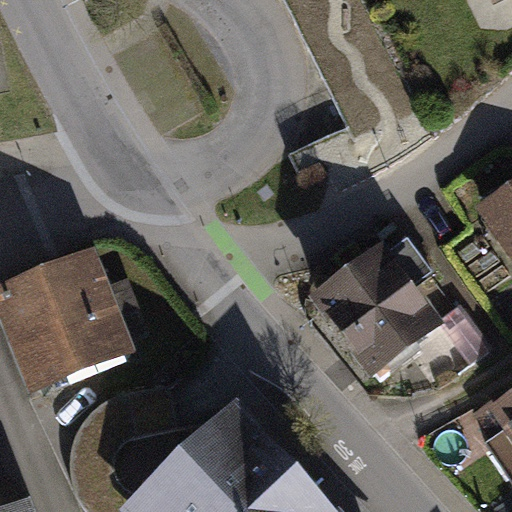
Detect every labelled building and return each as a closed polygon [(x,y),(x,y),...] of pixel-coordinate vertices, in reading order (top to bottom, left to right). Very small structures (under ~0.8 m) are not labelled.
[(511,197),(488,213),(511,247),(511,197)] [(407,240),(322,304),(381,382),(389,375),(382,365),(431,328),(406,295),(433,275),(407,240)] [(89,264),(0,299),(35,388),(124,353),(89,264)] [(461,306),(437,324),(470,368),(494,350),(461,306)] [(511,403),(484,422),(496,441),(488,447),(511,482),(511,403)] [(326,511),(235,415),(150,494),(167,511),(326,511)] [(0,511),(22,511),(12,486),(0,490),(0,511)]
